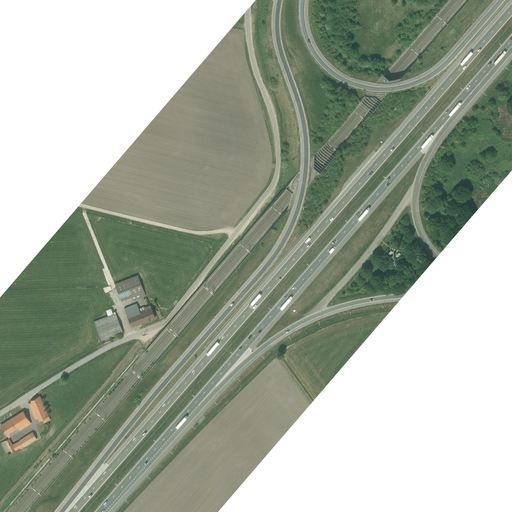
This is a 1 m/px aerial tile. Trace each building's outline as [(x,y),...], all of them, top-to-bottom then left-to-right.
[(133,328),(156,317),(151,306),(141,310),(137,302),(124,308),(133,328)] [(106,315),(92,319),(98,338),(120,331),(114,313),(110,314),(108,308),(104,309),(106,315)] [(27,402),(32,418),(37,417),(38,420),(40,419),(41,422),(47,420),(39,395),(28,398),(29,401),(27,402)] [(9,436),(31,424),(24,411),(2,424),(9,436)] [(18,448),(35,438),(31,431),(10,442),(7,437),(0,440),(0,445),(5,453),(17,446),(18,448)]
